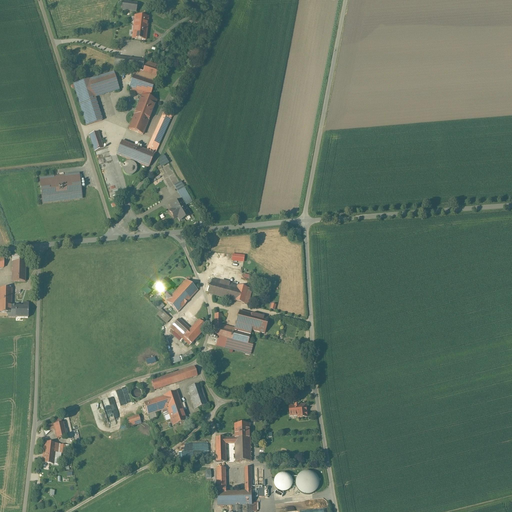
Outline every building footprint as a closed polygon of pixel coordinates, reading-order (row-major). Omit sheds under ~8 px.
[(136,13),(137,4),(128,3),(123,2),(122,10),(136,13)] [(135,17),(133,28),(146,30),(148,18),(135,17)] [(145,40),(146,30),(133,28),(132,38),(145,40)] [(144,61),(115,57),(113,69),(128,70),(129,67),(143,69),(144,61)] [(146,61),(143,71),(135,69),(134,70),(135,70),(129,88),(150,95),(160,66),(146,61)] [(114,75),(113,73),(89,80),(88,80),(73,85),(87,125),(102,121),(94,98),(119,90),(115,79),(118,78),(117,75),(114,75)] [(142,96),(137,107),(151,113),(156,101),(142,96)] [(145,129),(151,113),(137,107),(130,124),(145,129)] [(164,112),(161,118),(169,121),(172,116),(164,112)] [(146,151),(121,141),(116,154),(148,167),(169,121),(161,118),(146,151)] [(103,148),(97,132),(89,135),(95,151),(103,148)] [(79,175),(39,179),(42,203),(82,199),(79,175)] [(183,199),(181,200),(185,206),(186,205),(192,202),(184,188),(178,191),(179,191),(183,199)] [(190,215),(185,206),(181,200),(170,206),(172,209),(169,211),(172,216),(176,215),(180,221),(190,215)] [(26,256),(13,255),(12,281),(25,281),(26,256)] [(164,295),(168,299),(172,295),(167,291),(170,288),(161,280),(154,288),(163,296),(164,295)] [(197,291),(185,280),(172,295),(168,299),(166,302),(176,311),(182,304),(184,306),(197,291)] [(251,290),(216,281),(213,294),(212,295),(248,305),(251,290)] [(11,307),(12,307),(12,288),(0,288),(0,312),(8,313),(11,313),(11,307)] [(15,307),(15,318),(16,317),(20,317),(27,317),(27,318),(28,318),(28,303),(23,303),(23,307),(15,307)] [(166,324),(170,318),(160,309),(164,306),(161,303),(157,307),(160,310),(156,315),(166,324)] [(243,328),(242,333),(247,334),(247,332),(248,330),(250,330),(253,315),(239,312),(235,326),(243,328)] [(253,315),(250,330),(264,334),(268,319),(253,315)] [(190,330),(178,319),(170,328),(189,346),(206,327),(199,321),(190,330)] [(214,326),(212,336),(218,337),(228,340),(230,330),(221,328),(214,326)] [(230,330),(228,340),(247,345),(250,333),(247,332),(247,334),(242,333),(230,330)] [(247,345),(228,340),(218,337),(216,346),(230,349),(234,350),(245,353),(247,345)] [(194,367),(151,381),(154,390),(197,376),(194,367)] [(200,384),(187,388),(194,409),(207,405),(200,384)] [(133,389),(132,390),(131,390),(131,391),(130,392),(130,393),(130,394),(130,395),(130,396),(131,397),(132,398),(133,399),(134,399),(135,399),(136,400),(137,399),(138,399),(139,399),(140,398),(140,397),(141,397),(141,396),(141,395),(141,394),(141,392),(141,391),(140,390),(139,389),(138,389),(137,388),(136,388),(135,388),(134,388),(133,389)] [(163,397),(144,403),(148,415),(167,409),(180,404),(176,392),(163,396),(163,397)] [(180,404),(167,409),(173,426),(186,421),(182,410),(180,404)] [(295,407),(290,407),(290,414),(292,413),(295,416),(298,415),(298,418),(307,417),(306,405),(299,406),(297,405),(296,405),(295,407)] [(137,415),(125,419),(128,428),(140,424),(137,415)] [(63,423),(45,427),(46,432),(54,430),(56,439),(66,437),(63,423)] [(233,436),(233,438),(235,438),(250,438),(250,424),(235,425),(235,436),(233,436)] [(235,444),(235,438),(233,438),(226,439),(226,438),(215,438),(216,462),(226,462),(226,444),(235,444)] [(250,438),(235,438),(235,444),(236,462),(251,462),(250,438)] [(59,445),(44,443),(43,450),(56,451),(56,448),(59,449),(59,445)] [(55,459),(56,453),(56,451),(43,450),(42,457),(43,457),(42,463),(53,464),(54,458),(55,459)] [(225,468),(216,468),(217,506),(233,505),(243,505),(251,505),(252,505),(252,503),(252,487),(251,469),(251,468),(245,468),(245,492),(226,492),(225,468)] [(299,475),(298,477),(297,479),(296,481),(296,483),(296,485),(296,486),(297,487),(298,489),(299,491),(301,493),(303,494),(306,495),(308,495),(311,494),(313,494),(315,492),(317,490),(319,488),(319,486),(320,483),(319,480),(319,478),(317,476),(315,474),(313,473),(311,472),(308,471),(306,471),(303,472),(301,473),(299,475)] [(292,478),(291,477),(289,475),(287,474),(285,474),(283,473),(281,474),(279,475),(277,476),(276,478),(275,480),(274,482),(274,484),(275,486),(276,488),(277,490),(279,491),(281,492),(283,492),(285,492),(287,491),(289,490),(291,489),(292,487),(293,486),(293,484),(293,482),(293,480),(292,479),(292,478)]
